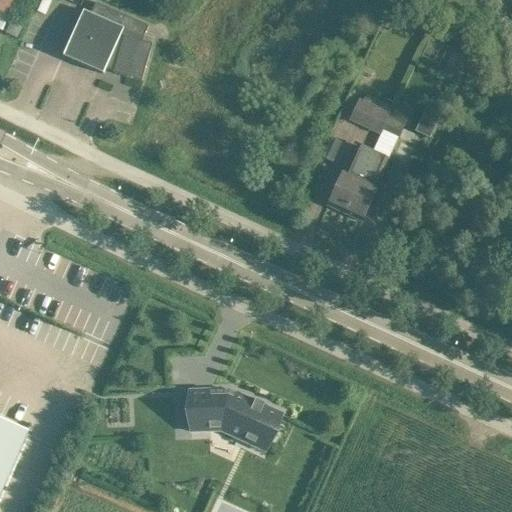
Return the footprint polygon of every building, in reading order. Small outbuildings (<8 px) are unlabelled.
[(0,0),(0,29),(2,31),(3,30),(10,15),(17,0),(0,0)] [(85,11),(64,56),(68,54),(69,53),(101,67),(101,68),(102,73),(103,73),(106,65),(114,69),(113,73),(141,81),(147,61),(152,44),(141,41),(148,27),(96,4),(91,14),(85,11)] [(6,32),(16,37),(21,27),(11,22),(6,32)] [(428,44),(425,58),(448,64),(451,49),(428,44)] [(349,121),(381,135),(382,132),(395,138),(402,123),(390,117),(391,114),(359,100),(349,121)] [(328,206),(345,213),(372,152),(357,145),(350,160),(354,162),(349,172),(344,170),(328,206)] [(372,152),(345,213),(362,221),(378,185),(373,183),(377,172),(380,174),(387,159),(372,152)] [(191,432),(210,431),(222,431),(238,438),(261,449),(269,432),(273,434),(282,415),(264,406),(265,404),(256,400),(255,402),(237,394),(233,401),(228,399),(209,399),(209,391),(190,392),(191,432)] [(0,488),(26,430),(0,418),(0,488)]
